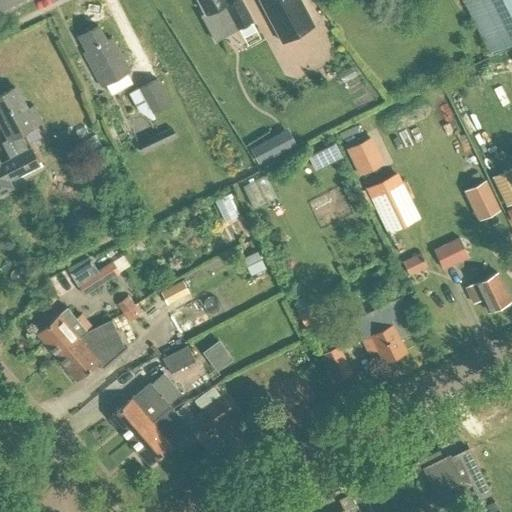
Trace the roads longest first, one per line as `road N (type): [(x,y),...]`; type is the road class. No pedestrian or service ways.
road 1 (residential): [(190,511),(511,349)]
road 2 (unclassified): [(68,511),(65,445),(0,367)]
